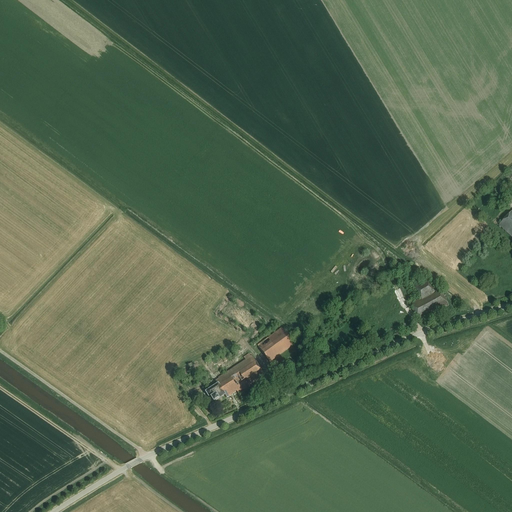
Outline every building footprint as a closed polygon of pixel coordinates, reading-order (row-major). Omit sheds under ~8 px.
[(511,211),(499,225),(501,226),(500,227),(501,228),(501,227),(511,237),(511,211)] [(417,292),(420,299),(434,293),(429,282),(421,285),(423,289),(417,292)] [(441,292),(412,306),(418,319),(423,317),(423,316),(447,304),(441,292)] [(269,362),(292,346),(291,341),(282,328),(257,345),(269,362)] [(238,393),(264,376),(251,356),(251,357),(249,354),(243,357),(245,361),(220,377),(219,379),(215,381),(218,384),(205,392),(208,397),(210,396),(214,402),(225,395),(227,398),(236,391),(238,393)]
